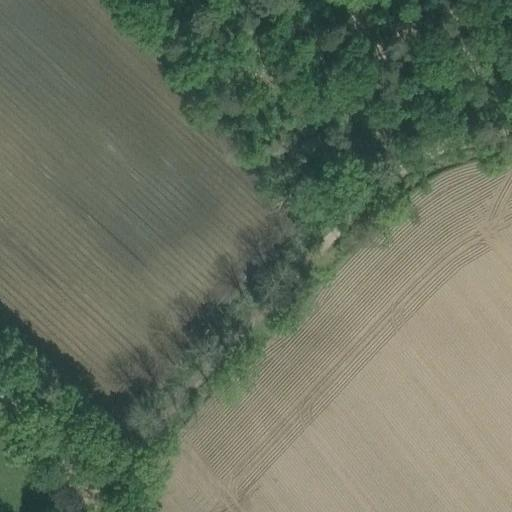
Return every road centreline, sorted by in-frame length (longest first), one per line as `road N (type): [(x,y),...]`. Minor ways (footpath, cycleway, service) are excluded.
road 1 (track): [(511,113),(456,136),(298,262),(90,482)]
road 2 (track): [(90,482),(0,380)]
